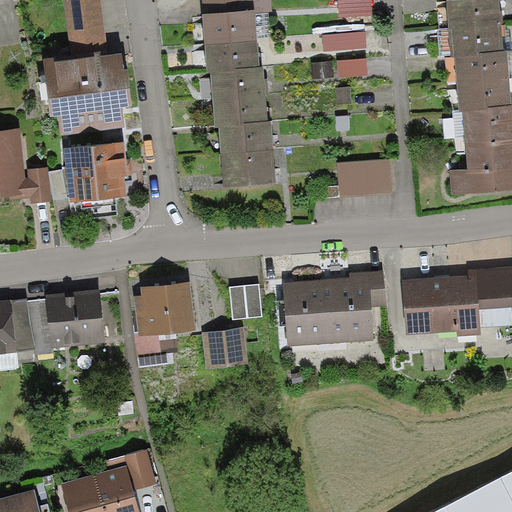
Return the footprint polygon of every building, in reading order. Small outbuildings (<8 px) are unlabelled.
[(99,0),(63,0),(71,51),(106,46),(99,0)] [(500,57),(495,0),(488,0),(451,3),(456,61),(459,60),(500,57)] [(254,16),(205,20),(208,49),(256,45),(254,16)] [(373,55),(372,38),(329,39),(330,56),(373,55)] [(256,45),(208,49),(210,78),(213,78),(259,74),(256,45)] [(500,57),(459,60),(464,115),(468,115),(511,111),(506,56),(500,57)] [(62,58),(42,61),(51,122),(60,120),(63,138),(87,135),(86,126),(121,121),(120,113),(131,111),(124,58),(63,66),(62,58)] [(367,61),(338,63),(339,80),(368,78),(367,61)] [(331,63),(310,66),(312,81),(333,79),(331,63)] [(259,74),(213,78),(215,103),(265,99),(263,74),(259,74)] [(352,88),(338,90),(340,107),(354,105),(352,88)] [(265,99),(215,103),(218,131),(222,131),(268,127),(265,99)] [(511,111),(468,115),(473,174),(449,176),(451,198),(511,192),(511,111)] [(268,127),(222,131),(225,160),(272,156),(270,127),(268,127)] [(17,133),(0,135),(0,200),(29,198),(30,207),(48,205),(45,172),(21,174),(17,133)] [(122,145),(70,150),(75,207),(127,202),(122,145)] [(272,156),(225,160),(227,190),(275,186),(272,156)] [(388,164),(339,166),(340,189),(323,190),(323,202),(390,199),(388,164)] [(511,274),(477,277),(477,281),(479,313),(511,311),(511,274)] [(350,284),(284,289),(289,346),(373,340),(371,308),(385,307),(383,277),(350,279),(350,284)] [(477,281),(405,286),(408,338),(481,333),(479,313),(477,281)] [(144,300),(135,301),(138,338),(158,336),(192,333),(188,287),(143,290),(144,300)] [(259,287),(230,289),(232,323),(261,321),(259,287)] [(46,301),(51,335),(53,353),(107,347),(101,294),(46,301)] [(25,304),(30,338),(51,335),(46,301),(25,304)] [(25,304),(0,306),(0,355),(32,352),(30,338),(25,304)] [(240,331),(204,335),(208,374),(244,371),(240,331)] [(158,336),(138,338),(134,339),(137,360),(160,358),(158,336)] [(160,358),(137,360),(139,372),(175,368),(174,356),(160,358)] [(127,472),(61,490),(66,511),(137,511),(133,495),(158,488),(147,449),(122,455),(127,472)] [(511,511),(511,470),(429,511),(511,511)] [(33,511),(30,496),(0,503),(0,511),(49,511),(49,509),(37,511),(33,511)]
